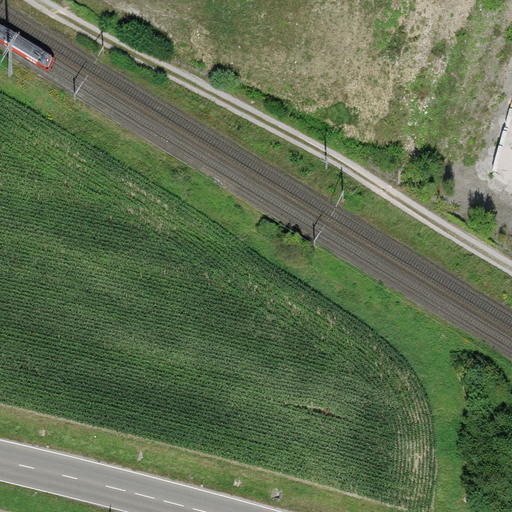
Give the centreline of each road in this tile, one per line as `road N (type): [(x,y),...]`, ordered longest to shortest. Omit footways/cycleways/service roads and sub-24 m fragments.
road 1 (track): [(31,0),(317,153),(511,274)]
road 2 (primary): [(0,461),(220,511)]
